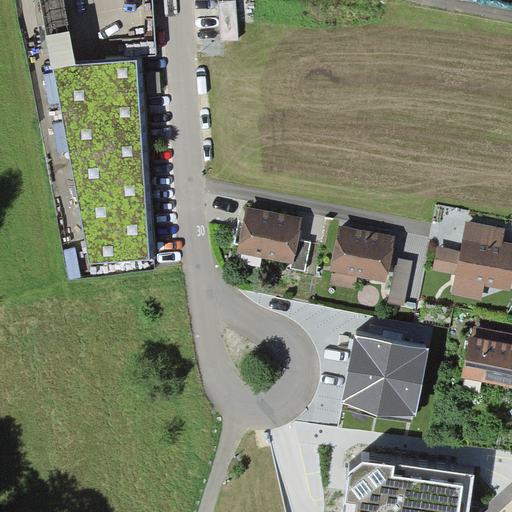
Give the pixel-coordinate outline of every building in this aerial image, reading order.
[(40,0),(53,68),(75,66),(64,0),(40,0)] [(217,2),(220,42),(239,40),(236,1),(217,2)] [(75,66),(53,68),(91,264),(149,259),(139,94),(162,93),(161,72),(138,73),(137,61),(75,66)] [(291,266),(300,216),(243,206),(234,255),(291,266)] [(502,230),(464,223),(451,295),(481,301),(483,289),(511,294),(511,250),(498,248),(502,230)] [(382,287),(392,237),(335,226),(325,277),(382,287)] [(411,260),(395,257),(389,295),(405,298),(411,260)] [(511,333),(472,325),(461,376),(511,386),(511,333)] [(430,349),(354,335),(341,403),(417,417),(430,349)] [(394,467),(362,462),(348,473),(342,511),(468,511),(474,474),(394,464),(394,467)]
